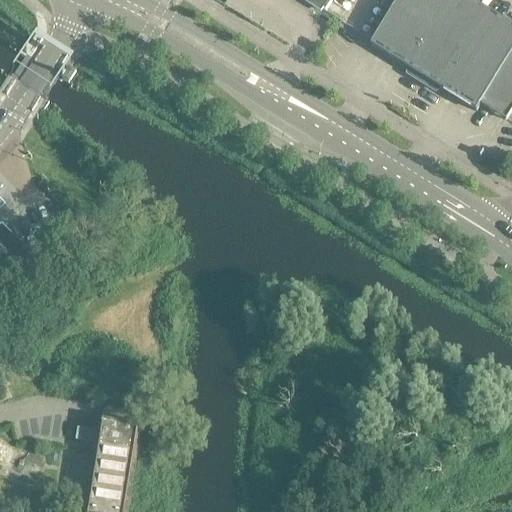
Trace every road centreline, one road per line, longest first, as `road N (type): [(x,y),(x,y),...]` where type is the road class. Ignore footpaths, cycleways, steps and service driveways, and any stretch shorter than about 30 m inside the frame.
road 1 (tertiary): [(507,233),(109,0)]
road 2 (tertiary): [(0,127),(83,0)]
